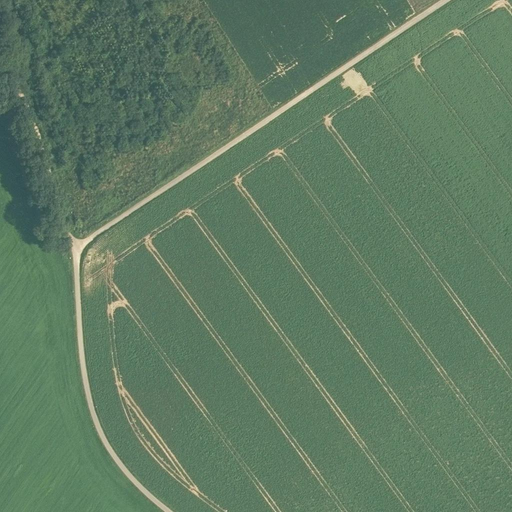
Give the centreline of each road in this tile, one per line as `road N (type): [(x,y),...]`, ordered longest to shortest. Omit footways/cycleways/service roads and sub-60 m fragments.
road 1 (unclassified): [(75,248),(440,0)]
road 2 (unclassified): [(168,511),(107,444),(82,342),(75,248)]
road 3 (unclassified): [(75,248),(16,80),(6,0)]
